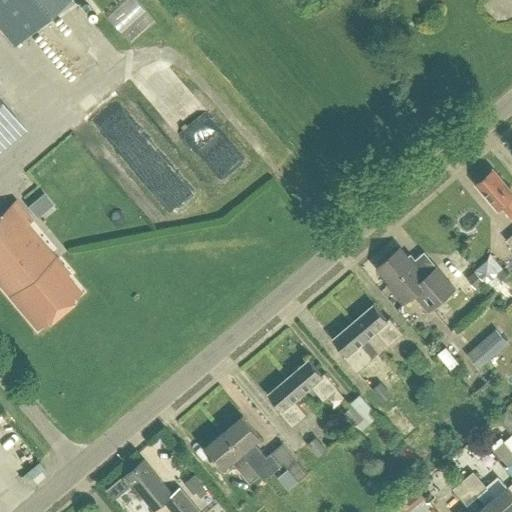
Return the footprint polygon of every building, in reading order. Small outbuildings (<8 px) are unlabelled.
[(0,0),(0,28),(14,46),(67,0),(0,0)] [(476,184),(497,209),(501,206),(511,219),(511,191),(494,170),(476,184)] [(27,224),(32,220),(15,200),(0,211),(0,284),(37,328),(80,292),(66,275),(69,273),(27,224)] [(389,282),(387,284),(404,304),(417,292),(431,309),(456,288),(437,266),(425,277),(401,247),(376,267),(389,282)] [(487,258),(474,268),(466,275),(475,286),(484,279),(485,281),(498,270),(487,258)] [(493,327),(465,353),(478,367),(506,342),(493,327)] [(450,371),(459,364),(446,347),(437,354),(450,371)] [(243,415),(224,431),(242,452),(260,473),(265,479),(283,463),(298,481),(308,473),(282,443),(266,456),(254,441),(260,436),(243,415)] [(224,431),(205,447),(222,468),(233,459),(242,452),(224,431)] [(166,501),(175,511),(203,511),(181,486),(174,492),(144,458),(124,475),(155,510),(166,501)] [(473,471),(462,479),(490,511),(511,511),(511,493),(506,486),(494,496),(473,471)] [(189,478),(199,491),(206,485),(197,473),(189,478)] [(490,511),(462,479),(452,488),(472,511),(490,511)] [(417,486),(387,511),(408,511),(426,497),(417,486)]
